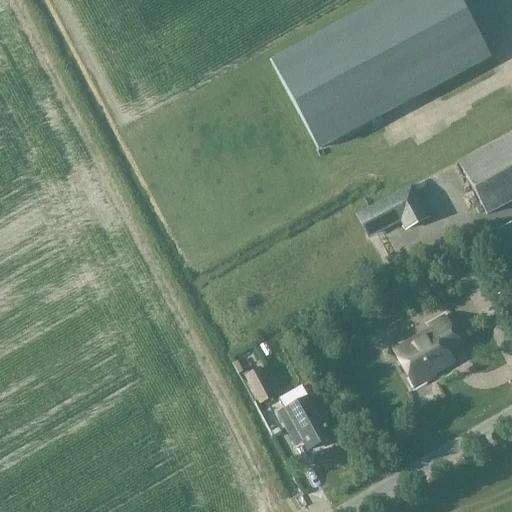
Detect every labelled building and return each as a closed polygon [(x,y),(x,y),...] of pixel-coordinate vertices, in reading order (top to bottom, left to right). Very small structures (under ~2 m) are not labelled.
[(380,116),(490,58),(458,0),(384,0),(273,59),(320,148),(371,121),(373,126),(383,122),(380,116)] [(511,201),(511,132),(457,162),(486,216),(511,201)] [(428,217),(410,185),(355,215),(368,238),(399,221),(404,230),(428,217)] [(502,257),(511,252),(511,222),(491,234),(502,257)] [(443,351),(456,344),(442,319),(428,327),(431,332),(421,338),(420,337),(408,344),(415,356),(403,362),(395,348),(393,349),(414,385),(433,374),(432,371),(449,361),(443,351)] [(243,376),(259,405),(275,397),(259,367),(243,376)] [(308,397),(276,415),(289,438),(296,434),(306,452),(330,438),(308,397)]
